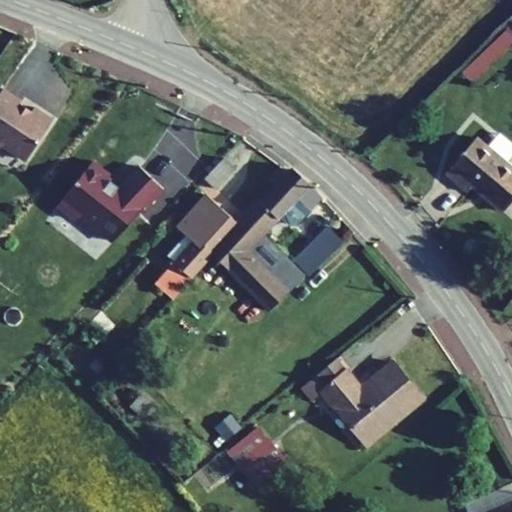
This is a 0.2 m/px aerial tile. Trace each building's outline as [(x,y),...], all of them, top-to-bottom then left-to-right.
[(469,81),(511,40),(511,34),(505,27),(459,69),(469,81)] [(26,160),(52,120),(34,107),(31,111),(20,104),(21,101),(2,88),(0,91),(0,144),(1,144),(26,160)] [(511,164),(470,130),(437,169),(460,189),(465,182),(498,210),(511,192),(511,164)] [(235,170),(223,158),(204,178),(216,190),(235,170)] [(92,162),(57,206),(76,221),(80,216),(113,242),(162,189),(139,167),(119,188),(107,179),(110,175),(92,162)] [(310,210),(322,198),(291,170),(287,175),(280,168),(268,180),(276,187),(262,202),(259,199),(244,215),(263,234),(297,198),(310,210)] [(211,253),(237,223),(232,219),(206,195),(177,227),(186,235),(193,241),(174,263),(155,284),(172,299),(212,254),(211,253)] [(305,275),(263,234),(244,215),(237,223),(211,253),(212,254),(269,310),(305,275)] [(343,243),(328,227),(316,239),(331,254),(343,243)] [(186,235),(167,256),(174,263),(193,241),(186,235)] [(327,258),(331,254),(316,239),(312,243),(327,258)] [(327,258),(312,243),(302,253),(317,268),(327,258)] [(317,268),(302,253),(294,261),(309,275),(317,268)] [(100,314),(90,325),(103,338),(114,327),(100,314)] [(95,358),(88,365),(98,374),(104,368),(95,358)] [(321,391),(345,371),(336,360),(301,388),(311,400),(321,391)] [(345,371),(321,391),(366,445),(422,399),(392,363),(360,389),(345,371)] [(153,404),(141,394),(129,407),(141,417),(153,404)] [(215,427),(225,441),(241,428),(230,415),(215,427)] [(258,428),(234,448),(242,458),(243,459),(253,452),(268,471),(284,460),(258,428)] [(243,459),(242,458),(237,463),(253,483),(268,471),(253,452),(243,459)] [(466,511),(492,511),(511,503),(511,482),(464,505),(466,511)] [(511,511),(511,503),(492,511),(511,511)]
